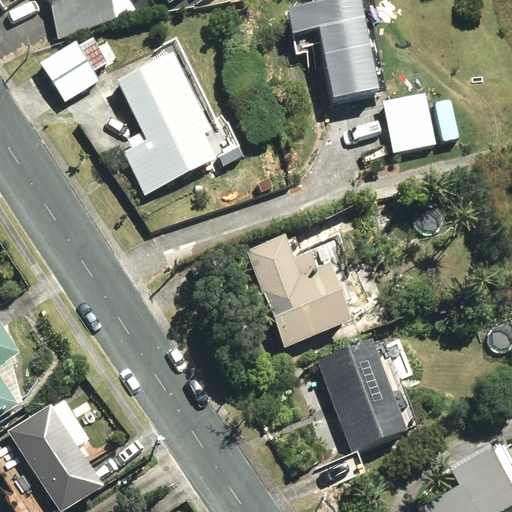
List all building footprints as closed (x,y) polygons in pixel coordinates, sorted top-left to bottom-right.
[(166,0),(173,10),(196,6),(203,0),(166,0)] [(321,33),(335,105),(389,94),(369,0),(348,0),(290,13),(296,39),(321,33)] [(44,66),(67,104),(101,83),(95,73),(111,64),(97,41),(81,50),(78,45),(44,66)] [(125,156),(147,197),(219,162),(207,136),(214,133),(176,57),(120,85),(148,144),(125,156)] [(386,104),(396,156),(439,147),(428,95),(386,104)] [(257,181),(262,194),(273,190),(268,177),(257,181)] [(249,255),(286,352),(356,325),(335,269),(305,280),(289,239),(249,255)] [(1,324),(0,324),(0,423),(21,409),(0,376),(0,370),(22,357),(1,324)] [(320,365),(355,456),(411,436),(377,344),(320,365)] [(11,436),(60,511),(74,511),(107,491),(81,451),(92,444),(67,405),(55,412),(53,408),(11,436)] [(427,511),(426,511),(511,511),(511,481),(494,449),(452,472),(463,491),(427,511)]
